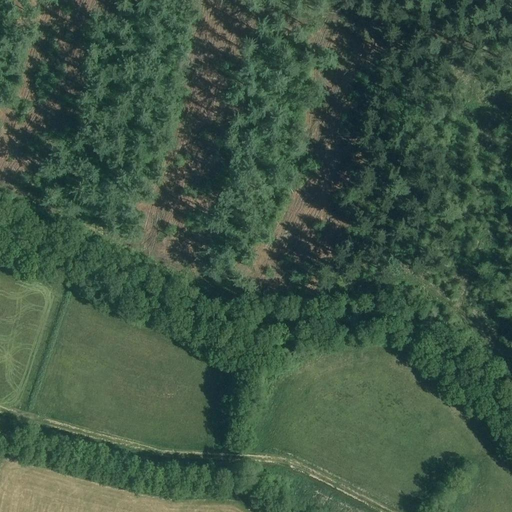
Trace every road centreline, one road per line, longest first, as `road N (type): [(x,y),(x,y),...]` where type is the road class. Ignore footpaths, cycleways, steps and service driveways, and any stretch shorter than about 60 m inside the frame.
road 1 (track): [(418,314),(209,310),(0,215)]
road 2 (track): [(319,0),(511,54)]
